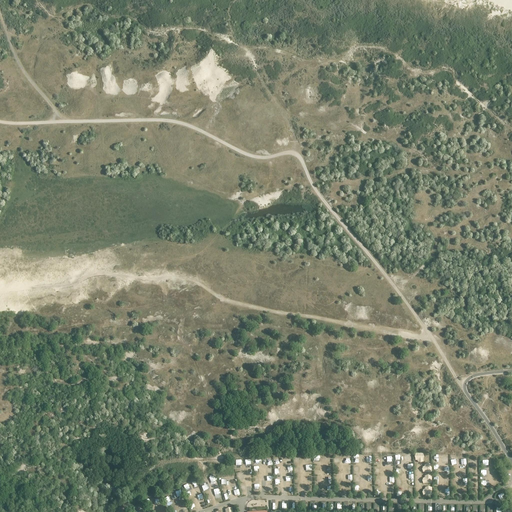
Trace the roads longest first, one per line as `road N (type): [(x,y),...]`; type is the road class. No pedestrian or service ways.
road 1 (track): [(0,121),(165,120),(245,155),(293,151),(432,338)]
road 2 (track): [(61,122),(23,71),(0,13)]
